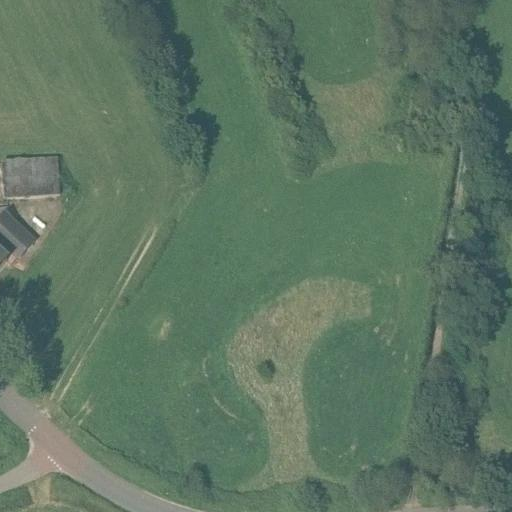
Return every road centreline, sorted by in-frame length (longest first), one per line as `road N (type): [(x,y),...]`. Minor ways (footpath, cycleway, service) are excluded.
road 1 (track): [(408,511),(465,146),(435,0)]
road 2 (tertiary): [(159,511),(98,482),(57,447)]
